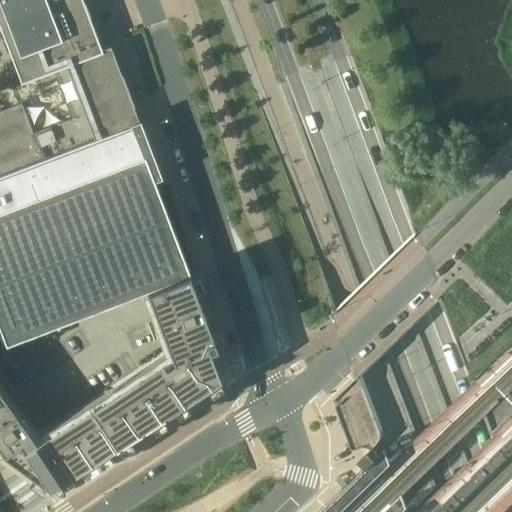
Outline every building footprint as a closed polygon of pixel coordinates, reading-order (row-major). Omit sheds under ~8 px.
[(0,176),(131,126),(131,124),(139,121),(111,46),(102,49),(83,0),(0,0),(0,34),(3,33),(12,57),(22,83),(34,79),(36,85),(56,77),(72,118),(33,132),(22,103),(0,111),(0,176)] [(162,178),(145,134),(140,121),(139,121),(131,124),(131,126),(0,176),(0,328),(6,345),(190,275),(157,188),(155,181),(156,183),(161,181),(160,179),(162,178)] [(451,288),(496,335),(511,318),(511,229),(452,287),(451,288)] [(0,450),(4,456),(50,490),(51,491),(73,476),(165,415),(165,416),(187,401),(221,378),(210,350),(218,347),(212,333),(199,299),(192,279),(190,275),(148,292),(149,294),(158,317),(174,361),(166,366),(162,360),(37,442),(19,417),(0,390),(0,450)] [(344,488),(319,511),(340,511),(350,503),(389,465),(392,461),(391,459),(386,447),(344,488)] [(386,468),(374,479),(381,486),(393,475),(386,468)]
